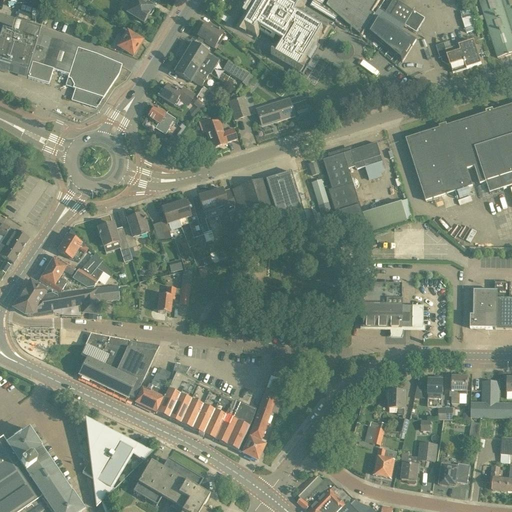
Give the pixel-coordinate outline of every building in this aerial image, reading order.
[(123,0),(132,5),(127,14),(143,24),(152,8),(139,0),(123,0)] [(303,10),(307,1),(305,0),(254,0),(239,25),(257,36),(264,24),(285,37),(273,57),(303,75),(316,54),(312,52),(328,25),(303,10)] [(335,22),(338,18),(329,10),(322,6),(325,1),(323,0),(314,0),(310,6),(310,8),(335,22)] [(361,36),(375,15),(372,13),(380,0),(330,0),(326,6),(361,36)] [(511,0),(478,0),(498,59),(511,54),(511,0)] [(424,19),(413,13),(394,1),(386,14),(405,26),(416,33),(424,19)] [(29,22),(31,16),(20,12),(18,18),(29,22)] [(466,29),(476,26),(473,17),(463,20),(466,29)] [(403,63),(417,41),(381,18),(370,36),(403,63)] [(226,35),(209,25),(207,27),(205,25),(198,37),(206,42),(205,44),(216,51),(226,35)] [(0,71),(26,79),(27,77),(28,77),(28,79),(44,84),(45,82),(48,80),(50,81),(53,72),(69,77),(68,80),(71,80),(74,86),(73,89),(75,90),(103,99),(104,99),(119,76),(122,66),(97,56),(77,49),(15,29),(11,40),(2,37),(0,41),(0,71)] [(133,56),(142,42),(128,33),(122,30),(119,35),(124,38),(119,47),(133,56)] [(481,65),(474,43),(446,52),(444,44),(436,47),(440,59),(441,58),(442,63),(448,66),(450,65),(453,74),(481,65)] [(184,60),(208,75),(216,62),(206,57),(207,55),(192,45),(184,60)] [(201,87),(208,75),(184,60),(175,74),(190,83),(191,81),(201,87)] [(242,83),(249,75),(227,62),(222,71),(242,83)] [(249,75),(242,83),(242,84),(247,88),(254,79),(249,75)] [(180,94),(167,87),(159,99),(174,107),(177,101),(187,107),(194,96),(183,90),(180,94)] [(201,102),(208,92),(203,88),(195,98),(201,102)] [(194,119),(200,112),(205,107),(197,100),(193,104),(197,108),(190,116),(194,119)] [(234,122),(249,117),(244,100),(229,104),(234,122)] [(261,129),(294,118),(288,101),(256,111),(261,129)] [(511,106),(493,113),(493,110),(486,113),(487,115),(447,127),(446,126),(439,128),(439,130),(406,140),(426,203),(473,188),(468,171),(475,169),(480,186),(487,184),(490,194),(511,186),(511,106)] [(164,135),(169,128),(172,123),(164,118),(166,116),(154,108),(147,118),(159,126),(157,130),(164,135)] [(211,125),(210,119),(198,123),(202,135),(206,133),(212,151),(227,146),(227,145),(237,141),(233,130),(223,133),(219,122),(211,125)] [(179,128),(181,130),(178,135),(180,136),(187,127),(182,124),(179,128)] [(384,172),(381,163),(376,145),(322,162),(331,190),(328,192),(341,233),(363,235),(367,234),(359,207),(348,171),(355,169),(354,166),(363,163),(368,182),(369,182),(370,183),(375,181),(375,180),(382,178),(380,174),(384,172)] [(312,177),(318,175),(315,164),(309,166),(312,177)] [(235,209),(236,211),(241,226),(251,223),(261,220),(262,223),(307,226),(290,173),(265,182),(265,183),(261,184),(260,182),(241,188),(241,189),(233,191),(235,198),(238,208),(235,209)] [(321,215),(329,212),(320,182),(312,185),(321,215)] [(238,208),(235,198),(231,200),(230,197),(224,199),(221,190),(210,194),(217,216),(222,215),(224,212),(227,213),(227,214),(236,211),(235,209),(238,208)] [(207,220),(217,216),(210,194),(197,198),(200,207),(195,208),(200,226),(202,228),(206,239),(212,237),(209,225),(207,220)] [(368,233),(414,220),(408,201),(363,214),(368,233)] [(173,205),(178,222),(189,219),(191,226),(198,223),(193,208),(188,210),(185,202),(173,205)] [(168,226),(178,222),(173,205),(161,209),(164,218),(158,219),(163,234),(156,236),(157,240),(165,240),(171,238),(169,232),(170,232),(168,226)] [(124,238),(131,261),(132,261),(132,260),(136,258),(133,248),(136,247),(133,239),(148,234),(142,215),(127,220),(132,235),(124,238)] [(3,241),(20,251),(28,239),(4,224),(0,230),(0,235),(4,238),(3,241)] [(131,261),(124,238),(118,240),(113,224),(97,229),(105,254),(119,249),(124,264),(131,261)] [(83,256),(87,250),(84,248),(86,246),(71,231),(57,252),(71,261),(72,260),(78,263),(83,256)] [(0,255),(12,264),(20,251),(3,241),(0,244),(0,255)] [(220,254),(219,252),(215,253),(217,261),(219,261),(220,263),(229,260),(227,253),(220,254)] [(78,271),(89,278),(96,269),(102,262),(95,255),(80,271),(79,270),(78,271)] [(92,290),(95,285),(87,280),(77,273),(72,280),(69,278),(74,271),(67,266),(54,257),(38,282),(59,294),(59,295),(92,290)] [(171,273),(182,271),(180,260),(168,263),(171,273)] [(200,278),(207,276),(205,268),(197,270),(200,278)] [(95,285),(97,282),(102,273),(96,269),(89,278),(87,280),(95,285)] [(189,296),(190,286),(192,270),(182,273),(180,290),(167,289),(166,296),(159,296),(157,313),(170,315),(172,300),(174,300),(175,295),(189,296)] [(255,287),(255,277),(247,276),(247,287),(255,287)] [(59,295),(59,294),(59,295),(48,296),(49,294),(30,283),(13,309),(28,318),(32,317),(51,316),(52,318),(53,317),(52,312),(82,306),(83,313),(101,316),(98,304),(99,304),(96,290),(92,290),(59,295)] [(511,300),(511,301),(511,284),(493,284),(493,294),(474,293),(474,319),(469,319),(469,331),(511,331),(511,300)] [(422,329),(422,317),(422,307),(401,307),(401,285),(362,285),(362,329),(422,329)] [(96,290),(99,304),(118,301),(117,287),(96,290)] [(80,357),(72,374),(78,377),(132,402),(155,356),(156,353),(128,349),(129,342),(110,338),(91,335),(80,357)] [(170,381),(173,374),(158,368),(150,386),(148,385),(146,391),(141,389),(135,404),(156,414),(168,389),(163,387),(165,383),(161,381),(163,378),(170,381)] [(239,452),(257,411),(176,374),(157,414),(239,452)] [(273,389),(277,379),(272,377),(268,387),(273,389)] [(466,395),(467,379),(452,379),(452,389),(449,389),(449,397),(452,398),(451,405),(459,405),(460,395),(466,395)] [(445,421),(446,409),(440,409),(440,396),(442,397),(442,381),(428,381),(428,389),(417,389),(414,399),(428,400),(428,408),(438,408),(438,421),(445,421)] [(511,419),(511,405),(497,405),(498,383),(483,383),(482,405),(471,405),(470,419),(511,419)] [(258,460),(265,442),(261,441),(279,395),(267,390),(249,436),(250,437),(243,455),(258,460)] [(404,417),(404,410),(405,393),(389,392),(388,410),(398,410),(397,416),(404,417)] [(88,462),(82,473),(92,479),(95,504),(95,508),(113,491),(114,490),(112,490),(132,455),(143,461),(153,452),(152,451),(151,451),(84,420),(89,457),(88,456),(86,461),(88,462)] [(406,435),(409,422),(401,420),(398,433),(406,435)] [(430,433),(430,421),(421,422),(420,433),(430,433)] [(376,430),(385,432),(386,426),(378,423),(376,430)] [(470,431),(478,432),(479,424),(471,423),(470,431)] [(385,432),(376,430),(369,428),(365,442),(381,447),(385,432)] [(0,440),(0,511),(83,511),(71,494),(40,449),(40,448),(29,430),(7,445),(2,439),(0,440)] [(511,448),(511,440),(502,440),(500,464),(510,465),(510,463),(511,463),(511,448)] [(427,462),(436,463),(438,446),(420,444),(418,458),(418,461),(419,461),(427,462)] [(384,460),(385,452),(379,451),(377,459),(376,458),(372,476),(390,480),(394,462),(384,460)] [(419,467),(412,467),(413,458),(409,457),(409,454),(402,454),(400,473),(403,473),(402,481),(407,482),(407,483),(408,485),(414,486),(416,484),(416,483),(417,483),(419,467)] [(203,482),(168,461),(164,469),(152,462),(135,491),(158,505),(160,501),(178,511),(205,511),(203,510),(210,498),(197,491),(203,482)] [(441,467),(438,486),(447,488),(448,486),(454,487),(455,483),(466,485),(469,467),(457,465),(456,469),(441,467)] [(507,493),(509,481),(499,480),(500,469),(492,468),(491,482),(494,482),(493,492),(507,493)] [(301,499),(297,504),(305,511),(306,511),(375,511),(372,508),(371,509),(361,504),(355,502),(354,502),(339,487),(338,489),(329,481),(328,480),(327,480),(325,480),(323,481),(322,482),(318,477),(298,498),(301,499)] [(459,484),(459,488),(449,488),(449,497),(465,498),(467,485),(459,484)]
